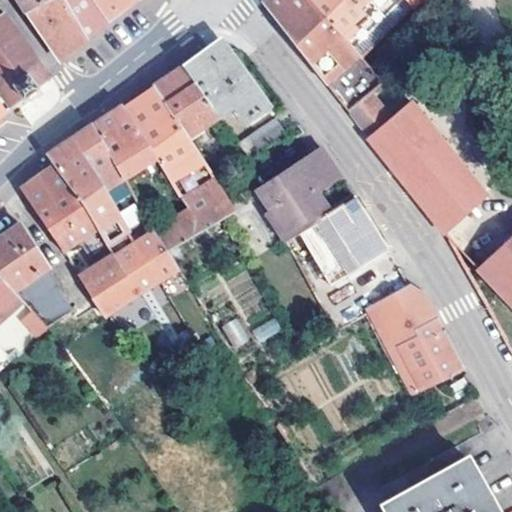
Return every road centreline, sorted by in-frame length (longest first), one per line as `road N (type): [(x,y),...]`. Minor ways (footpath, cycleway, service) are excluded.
road 1 (tertiary): [(511,407),(373,185),(223,0)]
road 2 (tertiary): [(201,0),(83,101)]
road 3 (residential): [(4,0),(83,101)]
